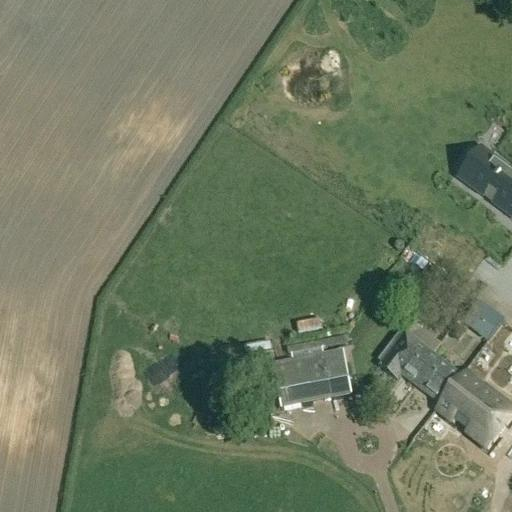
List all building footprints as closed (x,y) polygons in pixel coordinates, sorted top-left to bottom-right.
[(511,168),(486,149),(468,172),(504,199),(501,204),(511,212),(511,168)] [(511,265),(503,263),(487,252),(483,250),(476,276),(482,278),(511,299),(511,265)] [(488,344),(505,322),(481,302),(462,325),(488,344)] [(399,335),(378,363),(382,365),(379,369),(398,383),(402,378),(415,388),(437,359),(438,358),(406,334),(403,338),(399,335)] [(483,362),(511,384),(511,357),(509,360),(494,348),(483,362)] [(324,354),(272,364),(282,411),(308,406),(305,390),(330,385),(327,368),(324,354)] [(437,359),(415,388),(440,407),(462,378),(457,374),(437,359)] [(353,398),(346,364),(327,368),(330,385),(334,402),(353,398)] [(511,404),(469,371),(435,415),(488,453),(511,414),(511,404)]
